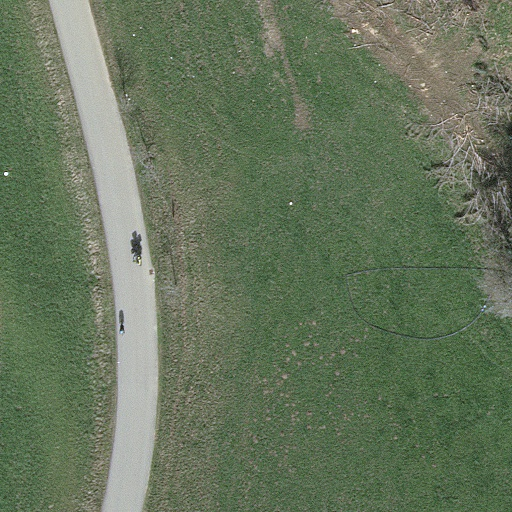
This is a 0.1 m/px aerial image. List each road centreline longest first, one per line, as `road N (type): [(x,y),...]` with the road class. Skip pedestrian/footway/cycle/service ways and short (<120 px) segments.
road 1 (tertiary): [(65,0),(106,136),(136,349),(119,511)]
road 2 (track): [(511,218),(338,0)]
